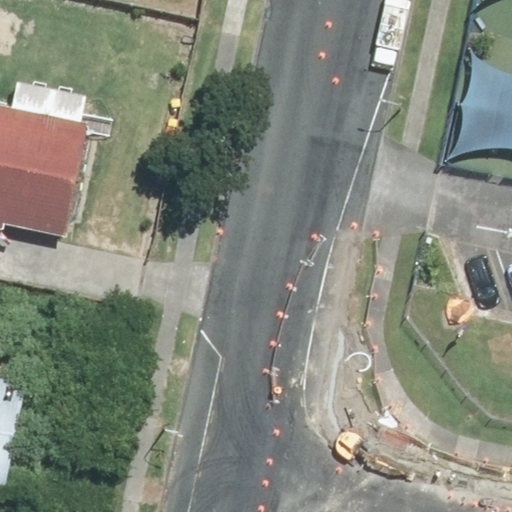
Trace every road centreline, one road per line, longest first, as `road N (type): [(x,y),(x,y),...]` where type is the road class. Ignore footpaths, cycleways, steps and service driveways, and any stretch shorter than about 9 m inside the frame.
road 1 (residential): [(230,485),(334,0)]
road 2 (residential): [(230,485),(354,511)]
